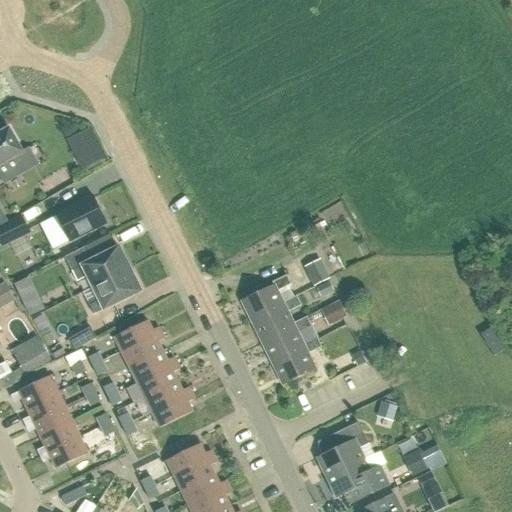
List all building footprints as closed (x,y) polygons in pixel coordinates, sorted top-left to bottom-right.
[(0,167),(22,155),(8,131),(0,135),(0,181),(1,181),(0,179),(0,167)] [(106,225),(93,199),(56,217),(69,243),(106,225)] [(22,217),(0,228),(0,241),(3,247),(30,232),(22,217)] [(55,228),(40,234),(50,261),(65,256),(55,228)] [(92,289),(129,271),(118,250),(71,273),(76,284),(87,278),(92,289)] [(330,279),(321,260),(305,268),(314,287),(330,279)] [(140,293),(129,271),(92,289),(98,301),(87,306),(93,317),(140,293)] [(243,302),(253,323),(287,307),(285,303),(280,292),(293,286),(288,276),(273,283),(275,286),(243,302)] [(28,286),(16,292),(30,317),(41,312),(28,286)] [(0,321),(16,312),(4,293),(0,295),(0,321)] [(287,307),(253,323),(264,344),(297,328),(296,325),(290,313),(303,307),(298,297),(285,303),(287,307)] [(320,320),(329,336),(348,327),(340,310),(320,320)] [(297,328),(264,344),(274,365),(307,349),(306,346),(300,334),(313,328),(309,319),(296,325),(297,328)] [(113,338),(121,354),(160,334),(158,329),(151,332),(146,322),(113,338)] [(94,338),(89,328),(68,338),(73,349),(94,338)] [(160,334),(121,354),(128,369),(162,353),(157,344),(164,341),(160,334)] [(319,339),(306,346),(307,349),(274,365),(285,387),(318,370),(310,355),(323,349),(319,339)] [(128,369),(136,384),(176,365),(173,359),(166,362),(162,353),(128,369)] [(92,368),(102,363),(97,354),(87,359),(92,368)] [(40,358),(30,365),(38,376),(48,369),(40,358)] [(83,372),(79,363),(70,367),(75,376),(83,372)] [(102,363),(92,368),(96,377),(106,372),(102,363)] [(115,384),(126,379),(120,365),(108,370),(115,384)] [(176,365),(136,384),(144,400),(177,383),(172,374),(179,371),(176,365)] [(25,409),(58,393),(50,378),(11,397),(14,402),(21,400),(25,409)] [(94,393),(90,383),(81,388),(85,397),(94,393)] [(144,400),(151,415),(191,395),(187,389),(181,392),(177,383),(144,400)] [(117,393),(112,384),(102,389),(107,398),(117,393)] [(65,408),(58,393),(25,409),(30,418),(24,423),(26,427),(65,408)] [(94,393),(85,397),(89,406),(99,402),(94,393)] [(117,393),(107,398),(111,407),(121,403),(117,393)] [(194,401),(191,395),(151,415),(159,430),(192,414),(188,405),(194,401)] [(72,424),(65,408),(26,427),(29,433),(36,430),(40,439),(72,424)] [(100,427),(109,423),(104,414),(95,418),(100,427)] [(131,424),(127,414),(117,419),(122,429),(131,424)] [(109,423),(100,427),(104,436),(113,432),(109,423)] [(319,459),(329,478),(365,461),(364,459),(374,454),(359,423),(336,435),(342,447),(319,459)] [(80,439),(72,424),(40,439),(44,448),(38,453),(41,458),(80,439)] [(131,424),(122,429),(126,438),(136,433),(131,424)] [(80,439),(41,458),(43,463),(50,460),(55,470),(87,454),(80,439)] [(174,477),(213,458),(210,452),(204,454),(200,445),(166,462),(174,477)] [(213,458),(174,477),(181,492),(215,476),(210,466),(216,463),(213,458)] [(405,465),(427,511),(446,511),(420,458),(405,465)] [(355,503),(362,500),(389,487),(380,467),(370,472),(365,461),(329,478),(338,498),(350,493),(355,503)] [(215,476),(181,492),(189,508),(228,488),(225,482),(219,485),(215,476)] [(144,492),(155,486),(150,478),(140,483),(144,492)] [(155,486),(144,492),(149,500),(159,495),(155,486)] [(189,508),(191,511),(217,511),(230,506),(225,496),(231,493),(228,488),(189,508)] [(361,511),(402,511),(394,496),(361,511)]
